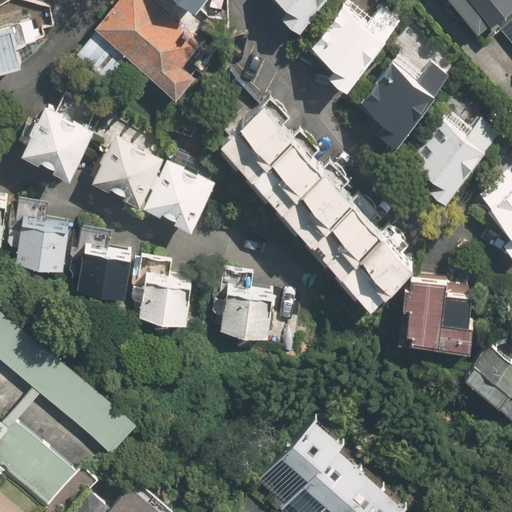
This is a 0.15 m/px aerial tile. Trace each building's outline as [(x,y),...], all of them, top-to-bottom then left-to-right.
[(0,5),(0,48),(30,40),(19,0),(0,5)] [(202,44),(150,0),(114,0),(96,21),(179,93),(198,71),(187,61),(202,44)] [(301,27),(321,0),(283,0),(288,3),(282,12),(301,27)] [(337,62),(331,69),(349,82),(399,16),(381,2),(370,18),(345,0),(341,0),(310,42),(337,62)] [(457,0),(479,25),(507,0),(457,0)] [(511,13),(499,27),(511,39),(511,13)] [(397,139),(451,70),(433,57),(423,69),(399,49),(362,96),(387,115),(379,125),(397,139)] [(47,76),(19,128),(71,156),(99,103),(47,76)] [(254,169),(296,129),(284,117),(290,112),(270,91),(246,113),(246,112),(245,111),(245,110),(244,109),(243,108),(242,107),(241,106),(240,106),(238,106),(237,105),(236,105),(235,105),(233,105),(232,106),(231,106),(230,107),(229,108),(228,109),(227,110),(226,111),(225,112),(225,113),(225,114),(225,115),(225,117),(225,118),(225,119),(226,121),(226,122),(227,123),(228,124),(229,125),(230,125),(231,126),(232,126),(223,135),(254,169)] [(121,106),(98,160),(198,202),(221,148),(121,106)] [(447,196),(500,125),(482,112),(467,132),(442,113),(411,154),(435,172),(428,181),(447,196)] [(284,202),(327,163),(307,142),(311,138),(300,126),(296,129),(254,169),(284,202)] [(313,233),(355,194),(345,182),(350,177),(331,158),(327,163),(284,202),(313,233)] [(511,169),(509,166),(480,189),(509,225),(502,231),(511,244),(511,169)] [(0,186),(0,225),(10,227),(15,188),(0,186)] [(344,266),(386,227),(374,214),(380,208),(362,188),(355,194),(313,233),(344,266)] [(25,198),(18,246),(66,253),(73,205),(25,198)] [(80,218),(68,272),(119,283),(131,229),(80,218)] [(373,298),(416,259),(405,248),(411,242),(392,221),(386,227),(344,266),(373,298)] [(148,265),(143,303),(192,309),(196,271),(148,265)] [(405,300),(414,300),(412,331),(471,334),(473,274),(415,271),(414,281),(406,281),(405,300)] [(232,279),(227,316),(269,322),(274,284),(232,279)] [(0,290),(0,343),(115,440),(141,408),(0,290)] [(511,332),(506,327),(471,372),(511,403),(511,402),(511,332)] [(431,511),(316,411),(249,487),(277,511),(431,511)] [(20,415),(0,438),(0,456),(49,498),(78,464),(20,415)] [(169,511),(132,482),(107,511),(169,511)]
